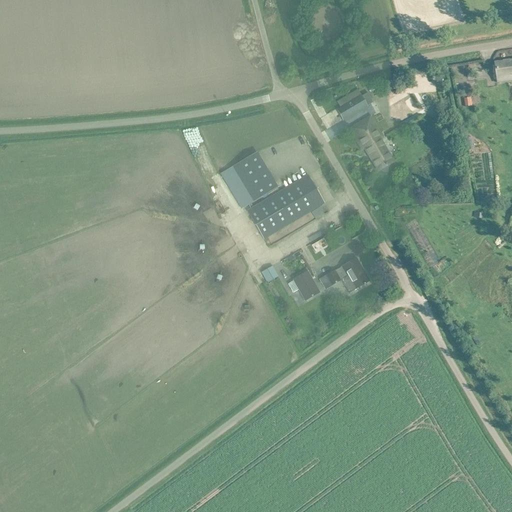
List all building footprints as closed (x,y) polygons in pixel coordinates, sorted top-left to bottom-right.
[(511,60),(495,63),(497,78),(511,76),(511,60)] [(337,111),(342,121),(367,106),(358,91),(337,103),(341,109),(337,111)] [(361,149),(364,147),(378,171),(392,163),(379,139),(382,137),(370,117),(349,129),(361,149)] [(278,188),(257,153),(223,173),(243,209),(278,188)] [(201,182),(208,178),(202,166),(195,170),(201,182)] [(308,176),(247,212),(263,240),(325,204),(308,176)] [(356,259),(320,281),(325,290),(341,281),(349,294),(369,282),(356,259)] [(262,273),(262,274),(268,284),(278,278),(272,267),(262,273)] [(305,302),(320,293),(308,272),(293,281),(294,282),(287,285),(292,294),(298,290),(305,302)]
